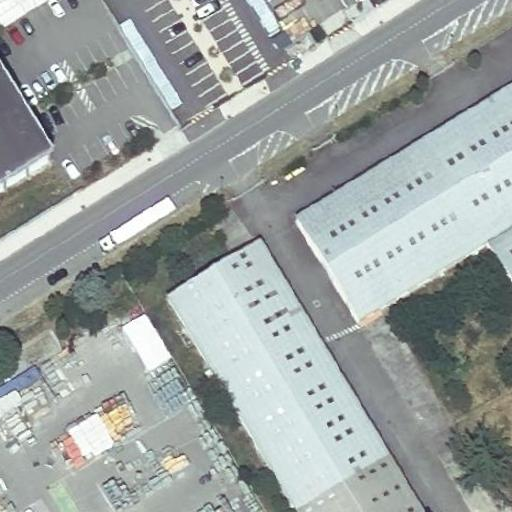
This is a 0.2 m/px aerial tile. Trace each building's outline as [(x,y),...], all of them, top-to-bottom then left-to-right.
[(0,84),(0,6),(9,0),(0,0),(0,193),(49,164),(0,84)] [(511,89),(296,222),(357,325),(484,247),(511,290),(511,89)] [(416,511),(256,246),(167,299),(294,511),(416,511)] [(154,378),(140,356),(127,334),(105,347),(107,350),(54,382),(77,420),(84,416),(134,386),(136,389),(149,381),(154,378)] [(134,386),(84,416),(96,436),(159,398),(149,381),(136,389),(134,386)]
